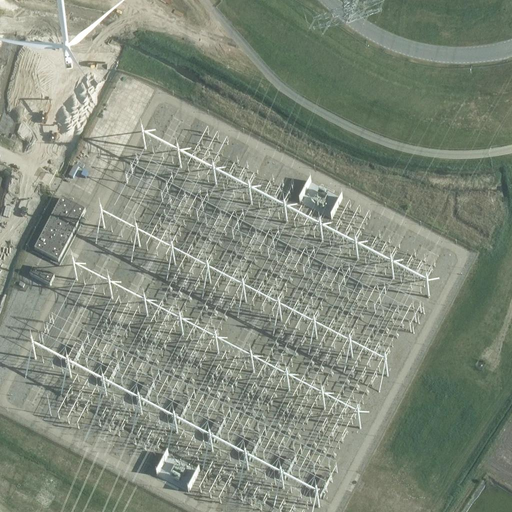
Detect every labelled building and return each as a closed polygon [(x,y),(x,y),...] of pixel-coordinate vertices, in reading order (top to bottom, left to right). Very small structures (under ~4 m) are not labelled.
[(103,112),(81,153),(93,160),(115,118),(103,112)] [(337,218),(346,198),(307,181),(298,201),(337,218)] [(86,211),(63,198),(36,250),(59,262),(86,211)] [(55,277),(35,267),(30,276),(50,286),(55,277)] [(193,491),(203,470),(192,465),(191,466),(164,454),(159,464),(156,463),(152,473),(193,491)] [(314,494),(321,497),(330,479),(323,476),(314,494)]
